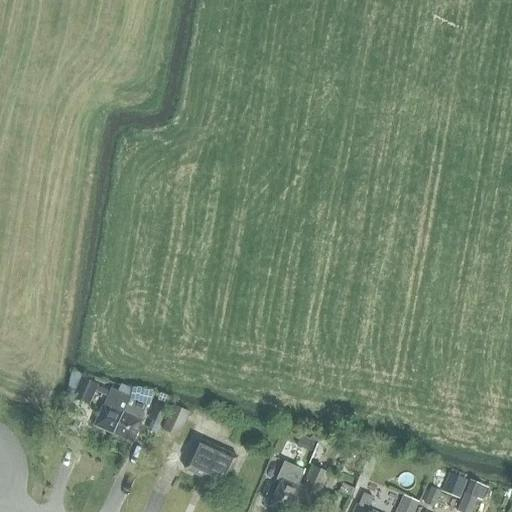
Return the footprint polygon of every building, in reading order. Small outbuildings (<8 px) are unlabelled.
[(69,372),(66,395),(79,397),(83,374),(69,372)] [(101,404),(92,426),(113,435),(125,405),(129,397),(110,389),(103,405),(101,404)] [(135,399),(131,407),(125,405),(113,435),(131,443),(143,414),(142,414),(146,403),(135,399)] [(159,424),(167,406),(157,402),(149,419),(159,424)] [(188,413),(171,406),(161,431),(178,438),(188,413)] [(184,470),(222,487),(235,458),(197,440),(184,470)] [(281,511),(289,511),(303,484),(298,483),(305,469),(283,460),(276,479),(280,480),(269,507),(281,511)] [(303,484),(289,511),(315,511),(323,495),(319,493),(327,473),(310,466),(303,484)] [(457,511),(469,511),(475,498),(476,497),(481,499),(487,487),(470,479),(464,493),(456,511),(457,511)] [(434,508),(441,491),(430,487),(423,503),(434,508)] [(356,507),(355,507),(352,511),(368,511),(366,511),(372,498),(361,494),(356,507)] [(412,511),(417,502),(404,496),(396,511),(412,511)]
